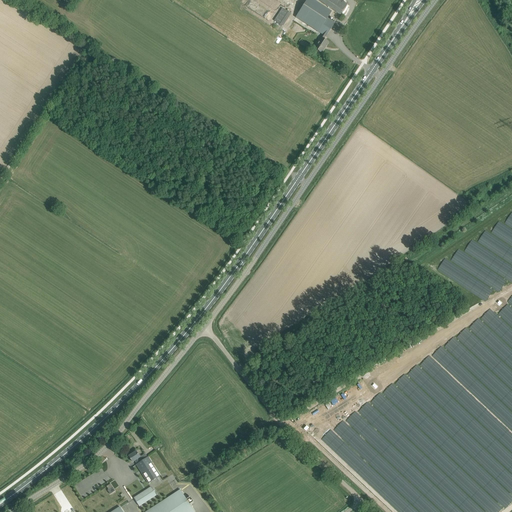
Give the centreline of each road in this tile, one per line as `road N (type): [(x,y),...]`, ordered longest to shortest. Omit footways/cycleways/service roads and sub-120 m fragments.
road 1 (primary): [(0,505),(142,383),(196,322),(298,178)]
road 2 (track): [(237,369),(511,192)]
road 3 (unclassified): [(18,507),(104,449),(206,329)]
road 4 (unclassified): [(374,511),(277,416),(206,329)]
road 5 (unclassified): [(306,183),(435,0)]
road 6 (primary): [(298,178),(401,27)]
road 7 (unclassified): [(206,329),(306,183)]
